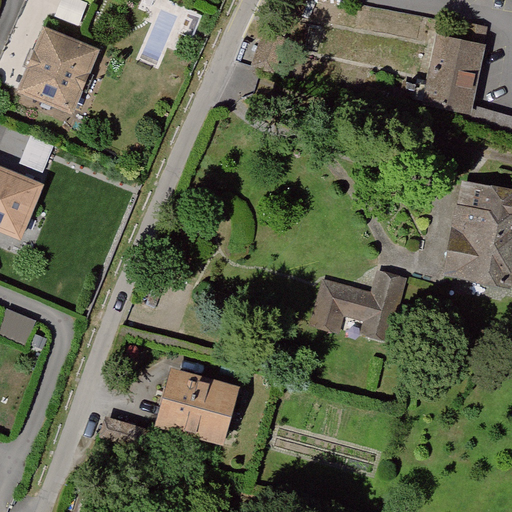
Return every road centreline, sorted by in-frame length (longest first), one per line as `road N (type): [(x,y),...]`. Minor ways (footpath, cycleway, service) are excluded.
road 1 (residential): [(250,0),(127,283),(45,511)]
road 2 (unknown): [(95,372),(46,314),(0,295)]
